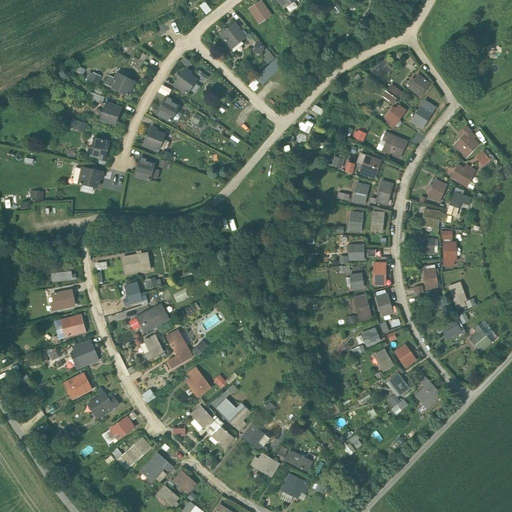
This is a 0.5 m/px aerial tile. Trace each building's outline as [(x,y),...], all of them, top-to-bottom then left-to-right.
[(278,0),(283,8),(295,0),(278,0)] [(199,4),(205,12),(209,9),(204,1),(199,4)] [(263,4),(254,9),(253,7),(250,9),(259,22),(270,15),(263,4)] [(235,23),(220,35),(230,47),(243,37),(237,29),(239,28),(235,23)] [(259,54),(265,46),(258,40),(251,48),(259,54)] [(266,62),(274,58),(269,49),(261,54),(266,62)] [(180,60),(188,65),(191,61),(183,56),(180,60)] [(283,64),(276,58),(256,76),(262,83),(283,64)] [(384,77),(393,68),(383,58),(374,67),(384,77)] [(185,68),(174,85),(186,94),(197,79),(189,74),(191,72),(185,68)] [(96,83),(100,76),(95,73),(90,79),(96,83)] [(135,82),(117,73),(114,78),(116,79),(112,88),(128,96),(135,82)] [(420,76),(410,89),(420,96),(430,83),(420,76)] [(391,82),(382,95),(393,103),(402,91),(391,82)] [(162,83),(158,90),(166,95),(170,89),(162,83)] [(166,97),(157,114),(170,121),(178,106),(170,101),(171,99),(166,97)] [(121,108),(106,103),(100,119),(109,122),(108,124),(114,127),(121,108)] [(321,113),(323,108),(314,104),(312,109),(321,113)] [(394,128),(406,110),(398,105),(395,109),(393,107),(389,113),(391,115),(388,120),(391,122),(389,125),(394,128)] [(432,113),(421,106),(411,121),(422,128),(432,113)] [(301,121),(298,128),(308,132),(311,125),(301,121)] [(151,127),(143,145),(158,151),(164,134),(156,131),(157,129),(151,127)] [(466,156),(478,144),(468,134),(471,131),(466,127),(460,133),(465,137),(456,146),(466,156)] [(356,128),(352,136),(362,141),(366,133),(356,128)] [(389,140),(392,135),(386,132),(383,138),(389,140)] [(407,142),(392,135),(389,140),(384,151),(400,158),(407,142)] [(105,160),(109,141),(94,138),(91,155),(99,157),(99,159),(105,160)] [(331,165),(342,167),(344,157),(333,155),(331,165)] [(381,161),(369,156),(364,172),(375,176),(381,161)] [(140,157),(134,176),(149,180),(154,164),(146,161),(146,159),(140,157)] [(347,160),(344,171),(351,173),(354,163),(347,160)] [(467,186),(476,171),(466,166),(464,169),(463,168),(456,180),(467,186)] [(102,172),(83,167),(79,183),(80,183),(80,184),(81,184),(97,187),(99,178),(101,178),(102,172)] [(381,181),(376,201),(384,203),(390,183),(381,181)] [(447,185),(438,181),(431,198),(439,202),(447,185)] [(368,186),(360,184),(356,201),(364,203),(368,186)] [(43,198),(43,189),(29,190),(30,198),(43,198)] [(348,200),(350,194),(337,190),(335,197),(348,200)] [(470,197),(454,192),(450,202),(459,205),(461,200),(468,203),(470,197)] [(459,205),(450,202),(447,212),(456,215),(459,205)] [(440,212),(428,210),(425,226),(434,227),(437,228),(440,212)] [(363,213),(354,212),(352,230),(361,231),(363,213)] [(382,213),(372,212),(371,230),(380,231),(382,213)] [(434,239),(424,239),(424,252),(433,252),(434,239)] [(452,242),(443,243),(444,261),(453,260),(452,242)] [(364,245),(351,245),(351,259),(364,259),(364,245)] [(147,253),(123,257),(126,273),(144,270),(142,259),(148,258),(147,253)] [(70,262),(54,264),(56,281),(76,279),(75,274),(71,275),(70,262)] [(382,263),(373,263),(373,284),(382,284),(382,263)] [(435,269),(426,270),(429,288),(438,287),(435,269)] [(362,273),(353,275),(355,288),(364,287),(362,273)] [(148,288),(156,285),(153,276),(145,279),(148,288)] [(125,304),(142,300),(137,282),(125,286),(128,298),(124,299),(125,304)] [(457,283),(449,286),(455,304),(463,300),(457,283)] [(74,288),(58,291),(61,309),(77,306),(74,288)] [(384,294),(376,297),(381,316),(390,313),(384,294)] [(366,297),(357,299),(363,320),(367,319),(366,315),(371,314),(366,297)] [(442,299),(433,303),(439,315),(447,311),(442,299)] [(154,308),(140,315),(148,330),(169,319),(166,315),(159,318),(154,308)] [(80,333),(76,316),(66,319),(67,322),(61,324),(65,337),(80,333)] [(454,319),(443,324),(449,336),(460,331),(454,319)] [(484,320),(478,325),(492,342),(498,337),(484,320)] [(492,342),(478,325),(473,329),(477,333),(471,337),(482,350),(492,342)] [(375,328),(364,333),(369,345),(380,340),(375,328)] [(174,367),(189,358),(174,331),(166,336),(177,355),(170,359),(174,367)] [(163,351),(155,335),(147,339),(152,351),(145,354),(148,359),(163,351)] [(202,339),(192,348),(198,354),(207,344),(202,339)] [(84,342),(75,346),(81,362),(87,360),(88,364),(98,360),(91,344),(86,346),(84,342)] [(351,348),(353,355),(365,352),(362,344),(351,348)] [(58,347),(48,353),(51,359),(62,353),(58,347)] [(403,347),(395,352),(405,367),(413,361),(403,347)] [(384,349),(376,354),(385,369),(393,365),(384,349)] [(192,377),(199,372),(195,368),(189,373),(192,377)] [(210,387),(199,372),(192,377),(189,380),(200,395),(210,387)] [(91,389),(83,373),(68,381),(76,397),(91,389)] [(219,373),(213,378),(218,384),(224,379),(219,373)] [(398,373),(391,379),(402,393),(409,388),(398,373)] [(430,406),(442,395),(426,378),(421,382),(425,387),(418,393),(430,406)] [(145,400),(154,396),(150,388),(142,392),(145,400)] [(403,398),(399,401),(394,392),(385,398),(396,413),(408,404),(403,398)] [(104,393),(91,402),(101,416),(119,404),(114,398),(110,401),(104,393)] [(239,431),(246,424),(224,402),(217,409),(239,431)] [(207,424),(213,419),(201,406),(194,411),(206,425),(207,424)] [(127,417),(110,429),(117,439),(134,427),(127,417)] [(216,423),(213,419),(207,424),(211,428),(216,423)] [(220,426),(216,423),(211,428),(214,432),(220,426)] [(233,438),(220,426),(214,432),(214,433),(227,445),(233,438)] [(242,436),(259,449),(262,445),(258,442),(263,436),(250,427),(242,436)] [(342,440),(351,435),(349,430),(339,436),(342,440)] [(350,436),(354,448),(361,445),(357,433),(350,436)] [(143,438),(122,455),(126,459),(129,457),(132,460),(149,445),(143,438)] [(344,442),(348,453),(354,451),(350,440),(344,442)] [(312,461),(289,450),(284,460),(307,471),(312,461)] [(157,453),(144,469),(154,477),(163,467),(168,471),(172,466),(157,453)] [(279,463),(266,455),(264,458),(259,467),(273,475),(279,463)] [(252,463),(259,467),(264,458),(261,456),(258,459),(255,457),(252,463)] [(193,486),(180,474),(174,481),(187,493),(193,486)] [(309,484),(289,474),(285,482),(301,490),(300,491),(304,493),(309,484)] [(179,497),(165,486),(159,493),(175,507),(178,504),(175,501),(179,497)] [(203,511),(190,502),(182,511),(203,511)]
